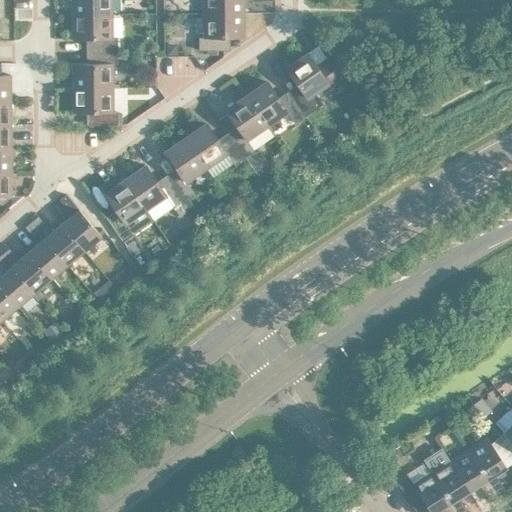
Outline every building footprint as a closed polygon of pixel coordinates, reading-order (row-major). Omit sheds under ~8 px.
[(71,0),(72,14),(112,14),(112,0),(71,0)] [(203,0),(203,13),(244,13),(243,0),(203,0)] [(244,13),(203,13),(204,37),(199,37),(199,50),(224,50),(224,38),(244,37),(244,13)] [(92,39),(93,51),(117,51),(117,38),(113,38),(112,14),(72,14),(72,39),(92,39)] [(177,44),(167,44),(167,55),(177,55),(177,44)] [(72,63),(73,88),(113,88),(113,63),(117,63),(117,51),(93,51),(93,63),(72,63)] [(301,89),(291,95),(305,116),(315,109),(307,97),(328,83),(307,53),(286,68),(301,89)] [(0,74),(0,99),(11,99),(11,75),(0,74)] [(144,74),(144,85),(154,85),(154,74),(144,74)] [(267,81),(246,95),(267,125),(287,111),(295,123),(305,116),(291,95),(281,102),(267,81)] [(113,88),(73,88),(73,113),(93,112),(93,125),(118,125),(118,112),(113,112),(113,88)] [(240,131),(230,137),(245,158),(245,157),(255,151),(246,139),(267,125),(246,95),(226,110),(240,131)] [(0,99),(0,123),(11,123),(11,99),(0,99)] [(0,123),(0,147),(11,147),(11,123),(0,123)] [(206,123),(186,137),(206,167),(226,153),(234,163),(235,165),(245,158),(230,137),(221,144),(206,123)] [(179,172),(170,179),(184,200),(194,193),(186,181),(206,167),(186,137),(165,151),(179,172)] [(0,147),(0,171),(12,171),(11,147),(0,147)] [(255,151),(245,157),(256,173),(269,164),(258,149),(255,151)] [(226,153),(206,167),(213,177),(234,163),(226,153)] [(146,165),(125,179),(145,209),(166,195),(174,207),(180,203),(184,200),(170,179),(160,186),(146,165)] [(12,171),(0,171),(0,195),(12,196),(12,171)] [(145,209),(125,179),(104,193),(119,214),(109,221),(123,242),(133,235),(125,223),(145,209)] [(60,199),(67,208),(74,202),(67,194),(60,199)] [(184,200),(180,203),(184,209),(188,206),(184,200)] [(79,209),(62,223),(84,250),(101,236),(79,209)] [(38,216),(32,221),(39,230),(45,224),(38,216)] [(39,230),(32,221),(25,227),(32,235),(39,230)] [(62,223),(45,237),(67,264),(84,250),(62,223)] [(45,237),(29,251),(51,278),(67,264),(45,237)] [(133,240),(127,245),(134,255),(140,251),(133,240)] [(5,244),(0,248),(0,250),(6,257),(12,252),(5,244)] [(29,251),(12,265),(34,292),(51,278),(29,251)] [(12,265),(0,275),(0,284),(18,306),(34,292),(12,265)] [(109,279),(90,295),(104,310),(122,294),(109,279)] [(0,284),(0,317),(1,319),(18,306),(0,284)] [(58,324),(46,334),(56,345),(68,335),(58,324)] [(29,356),(22,362),(28,370),(36,363),(29,356)] [(511,407),(495,422),(503,431),(511,440),(511,407)] [(511,440),(503,431),(495,439),(511,457),(511,440)] [(487,437),(468,449),(499,497),(507,492),(495,474),(506,467),(487,437)] [(511,457),(495,439),(491,442),(506,467),(511,463),(511,457)] [(468,449),(450,460),(469,491),(480,484),(491,502),(499,497),(468,449)] [(450,460),(432,472),(457,511),(468,511),(459,498),(469,491),(450,460)] [(457,511),(432,472),(413,484),(416,489),(407,495),(417,511),(424,511),(429,509),(430,511),(436,511),(443,507),(446,511),(457,511)]
